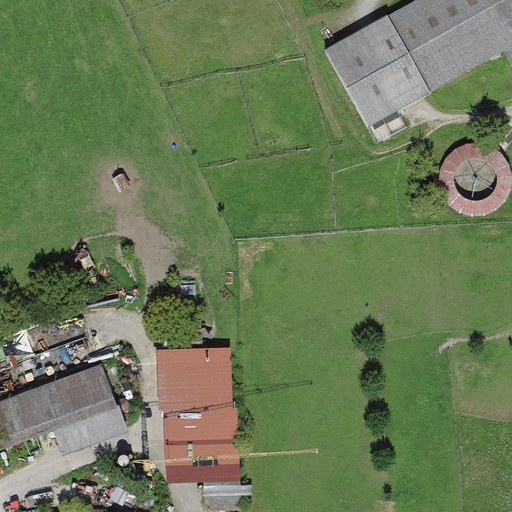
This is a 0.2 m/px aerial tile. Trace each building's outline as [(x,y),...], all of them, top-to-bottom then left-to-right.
[(511,0),(424,0),(328,53),(370,130),(503,58),(511,74),(511,0)] [(494,148),(472,145),(452,154),(437,179),(439,200),(458,218),(491,220),(511,202),(511,174),(506,161),(494,148)] [(241,511),(233,362),(160,365),(159,405),(172,425),(199,424),(205,511),(241,511)] [(132,434),(106,363),(0,402),(0,420),(12,452),(57,435),(66,459),(132,434)] [(91,511),(89,502),(55,511),(91,511)]
